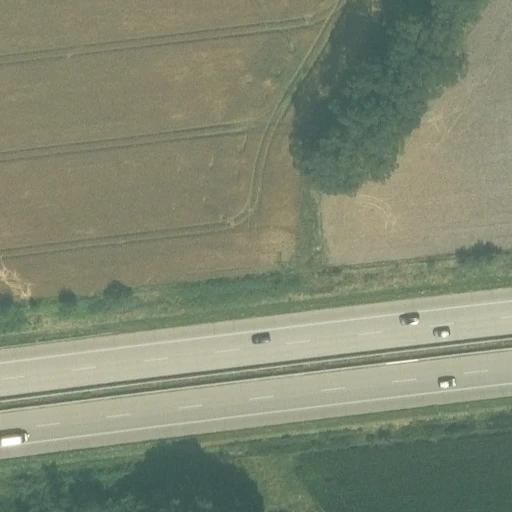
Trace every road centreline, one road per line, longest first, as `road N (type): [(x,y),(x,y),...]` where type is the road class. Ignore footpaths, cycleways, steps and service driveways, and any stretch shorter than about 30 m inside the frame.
road 1 (motorway): [(511,313),(0,374)]
road 2 (motorway): [(0,430),(511,370)]
